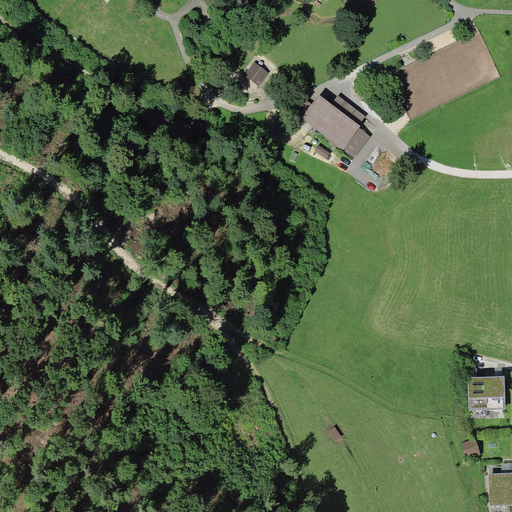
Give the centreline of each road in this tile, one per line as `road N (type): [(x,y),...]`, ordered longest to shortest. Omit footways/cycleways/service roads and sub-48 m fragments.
road 1 (track): [(268,394),(212,316),(150,278),(52,182),(0,153)]
road 2 (track): [(0,18),(172,124),(187,126),(205,103)]
